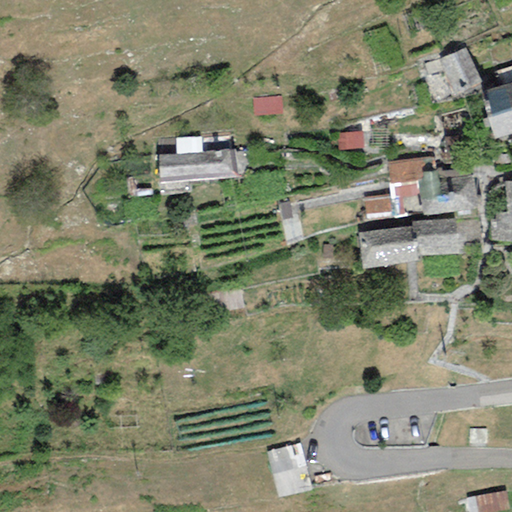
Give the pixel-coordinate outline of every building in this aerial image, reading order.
[(465,48),(438,60),(455,96),(482,83),(465,48)] [(511,82),(486,90),(488,100),(483,102),(494,139),(511,134),(511,82)] [(361,131),(337,133),(338,151),(363,149),(361,131)] [(176,154),(158,155),(160,195),(188,193),(187,181),(235,178),(233,149),(202,151),(201,136),(175,137),(176,154)] [(422,157),(387,162),(390,184),(417,181),(423,180),(423,174),(425,173),(422,157)] [(425,173),(423,174),(423,180),(417,181),(422,216),(478,207),(473,174),(438,180),(437,172),(425,173)] [(511,180),(505,181),(506,213),(494,213),(495,219),(490,219),(491,244),(511,243),(511,180)] [(389,194),(363,197),(365,215),(391,212),(389,194)] [(289,202),(278,204),(280,221),(291,219),(289,202)] [(456,219),(412,222),(412,232),(416,232),(419,257),(459,253),(456,219)] [(410,226),(357,232),(362,268),(414,262),(410,226)] [(298,449),(263,455),(271,501),(307,495),(298,449)] [(511,490),(474,493),(475,511),(476,511),(511,509),(511,490)]
